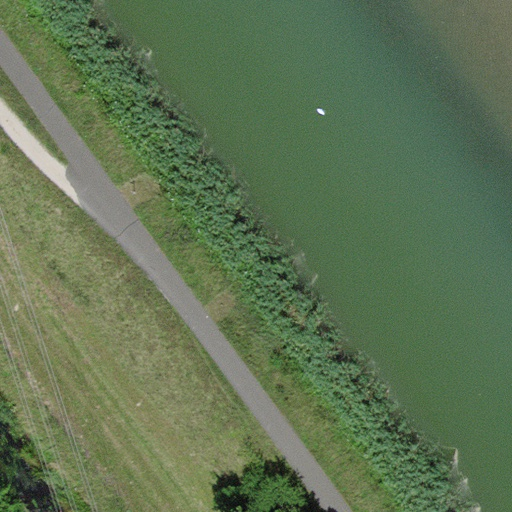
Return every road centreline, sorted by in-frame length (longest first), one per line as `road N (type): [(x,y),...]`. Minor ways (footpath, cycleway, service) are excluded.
road 1 (track): [(106,196),(341,511)]
road 2 (track): [(106,196),(0,52)]
